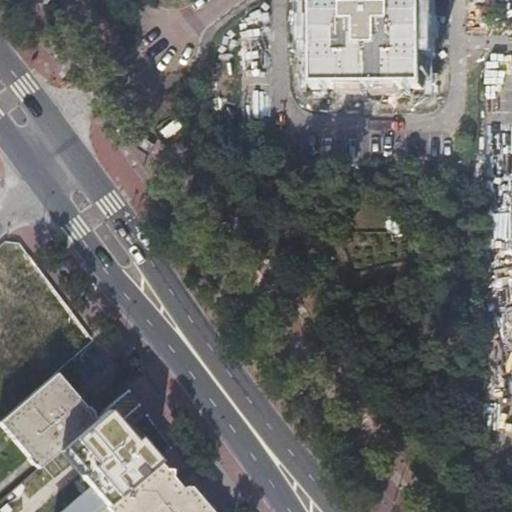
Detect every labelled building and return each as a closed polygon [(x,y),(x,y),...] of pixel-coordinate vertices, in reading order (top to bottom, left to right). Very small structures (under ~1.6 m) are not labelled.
[(424,0),(316,0),(314,87),(422,90),(424,0)] [(51,291),(32,266),(4,291),(25,314),(51,291)] [(51,291),(25,314),(37,328),(31,334),(41,346),(43,344),(62,367),(90,343),(51,291)] [(0,317),(0,336),(9,328),(0,317)] [(27,397),(0,420),(0,427),(11,441),(36,470),(73,438),(73,437),(75,436),(82,430),(68,412),(62,405),(72,398),(53,374),(27,397)] [(0,380),(0,420),(27,397),(7,375),(0,380)] [(78,405),(72,398),(62,405),(68,412),(78,405)] [(129,431),(108,407),(82,430),(75,436),(96,460),(129,431)] [(180,494),(154,463),(114,497),(127,511),(205,511),(204,510),(200,511),(186,511),(198,503),(191,495),(180,494)] [(67,511),(101,484),(87,468),(49,501),(58,511),(67,511)] [(96,511),(113,498),(101,484),(67,511),(96,511)] [(200,511),(204,510),(198,503),(186,511),(200,511)]
